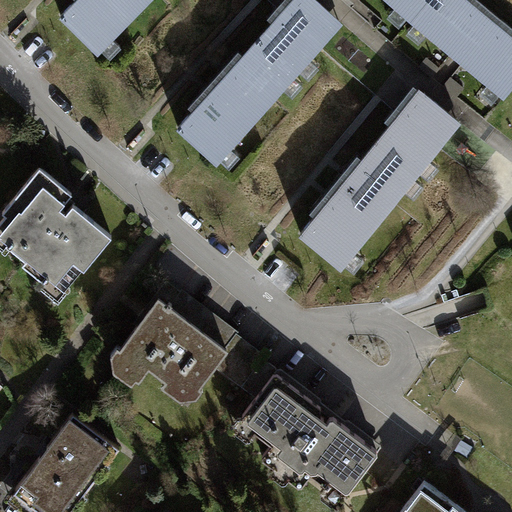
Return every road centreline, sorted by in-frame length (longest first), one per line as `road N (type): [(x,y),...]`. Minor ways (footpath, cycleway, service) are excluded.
road 1 (residential): [(0,51),(172,220),(299,326)]
road 2 (residential): [(376,383),(407,373),(411,355),(392,328),(299,326)]
